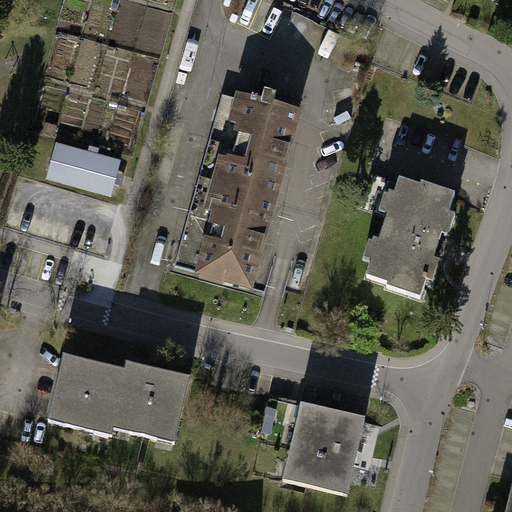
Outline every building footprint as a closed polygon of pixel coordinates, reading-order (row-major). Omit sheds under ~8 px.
[(208,186),(287,207),(310,118),(232,98),(208,186)] [(115,197),(126,161),(59,143),(49,179),(115,197)] [(459,218),(464,202),(409,184),(403,203),(391,199),(386,216),(398,220),(389,247),(379,244),(373,263),(382,266),(377,281),(436,300),(448,266),(443,264),(452,238),(459,241),(466,221),(459,218)] [(185,275),(263,296),(287,207),(208,186),(185,275)] [(114,426),(125,372),(63,358),(49,420),(112,435),(114,426)] [(125,372),(114,426),(174,440),(188,380),(127,366),(125,372)] [(285,477),(349,492),(366,418),(302,403),(285,477)]
